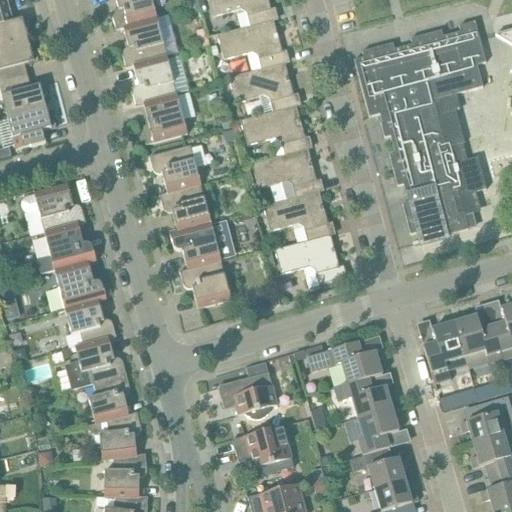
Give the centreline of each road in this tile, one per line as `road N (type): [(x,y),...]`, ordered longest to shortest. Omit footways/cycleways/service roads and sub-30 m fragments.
road 1 (residential): [(392,299),(316,0)]
road 2 (residential): [(163,367),(392,299)]
road 3 (residential): [(163,367),(100,152)]
road 4 (residential): [(392,299),(456,511)]
road 5 (residential): [(100,152),(63,0)]
road 6 (residential): [(392,299),(511,264)]
